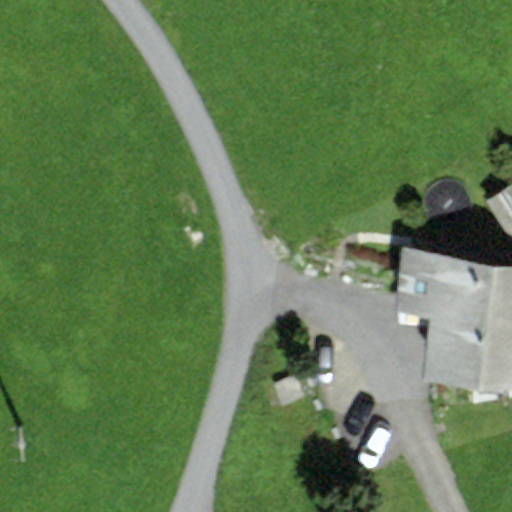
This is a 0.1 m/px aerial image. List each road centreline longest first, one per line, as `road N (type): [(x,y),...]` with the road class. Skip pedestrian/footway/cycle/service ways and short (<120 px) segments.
road 1 (track): [(192,511),(256,281),(148,41),(114,0)]
road 2 (track): [(429,511),(310,302),(256,281)]
